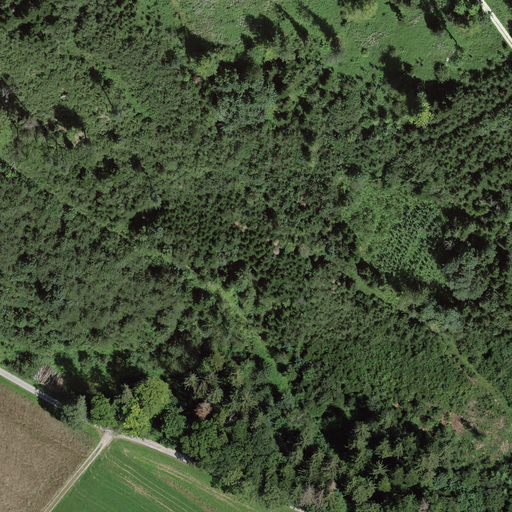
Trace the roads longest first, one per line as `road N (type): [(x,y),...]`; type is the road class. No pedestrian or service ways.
road 1 (track): [(0,152),(223,296),(385,511)]
road 2 (track): [(312,511),(112,428),(0,364)]
